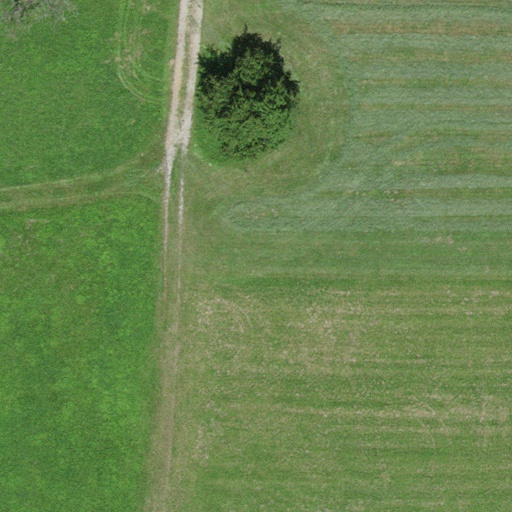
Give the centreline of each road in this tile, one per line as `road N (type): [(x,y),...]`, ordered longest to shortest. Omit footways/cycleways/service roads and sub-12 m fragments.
road 1 (track): [(0,210),(175,169),(150,511)]
road 2 (track): [(175,169),(189,0)]
